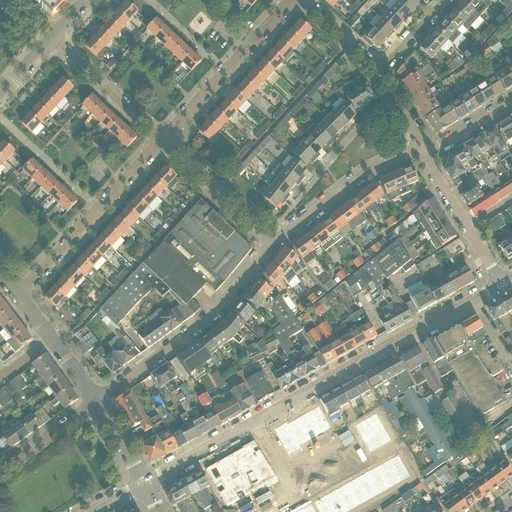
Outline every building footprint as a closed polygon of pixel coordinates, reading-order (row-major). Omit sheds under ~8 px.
[(63,0),(33,0),(38,5),(37,7),(38,8),(40,10),(42,8),(51,17),(66,2),(63,0)] [(373,0),(369,0),(365,5),(369,8),(375,1),(373,0)] [(395,0),(390,0),(385,7),(390,12),(402,22),(410,14),(398,3),(395,0)] [(413,0),(400,0),(398,3),(410,14),(418,5),(413,0)] [(478,0),(465,0),(463,2),(479,17),(488,8),(478,0)] [(478,0),(488,8),(492,4),(487,0),(478,0)] [(511,0),(505,0),(502,4),(506,8),(511,13),(511,0)] [(223,1),(219,5),(226,10),(229,7),(223,1)] [(357,1),(351,6),(355,10),(361,5),(357,1)] [(463,2),(454,12),(470,27),(479,17),(463,2)] [(127,4),(119,12),(129,21),(137,13),(127,3),(126,3),(127,4)] [(369,8),(365,5),(359,12),(362,15),(369,8)] [(351,6),(346,12),(350,16),(355,10),(351,6)] [(229,13),(238,21),(243,16),(234,8),(229,13)] [(511,13),(506,8),(501,14),(505,18),(506,19),(511,13)] [(119,12),(110,21),(120,30),(129,21),(119,12)] [(390,12),(382,20),(394,31),(402,22),(390,12)] [(454,12),(446,21),(461,35),(462,36),(470,27),(454,12)] [(356,14),(346,25),(350,29),(361,18),(356,14)] [(479,17),(470,27),(474,30),(483,21),(479,17)] [(140,22),(145,27),(146,27),(149,23),(144,18),(140,22)] [(147,30),(156,38),(165,28),(157,20),(157,19),(147,30),(147,31),(147,30)] [(382,20),(374,29),(385,40),(394,31),(382,20)] [(495,20),(489,27),(492,29),(493,31),(499,25),(495,20)] [(506,22),(502,27),(505,33),(511,27),(511,25),(509,20),(506,22)] [(110,21),(102,30),(112,39),(120,30),(110,21)] [(291,32),(301,41),(310,31),(310,32),(311,31),(300,21),(300,22),(291,32)] [(446,21),(437,30),(452,44),(461,35),(446,21)] [(489,27),(483,33),(488,37),(493,31),(492,29),(489,27)] [(495,34),(495,35),(497,39),(505,33),(502,27),(495,34)] [(156,38),(164,46),(174,36),(165,28),(156,38)] [(363,35),(361,39),(371,48),(373,45),(377,49),(385,40),(374,29),(366,38),(363,35)] [(102,30),(94,38),(104,47),(112,39),(102,30)] [(453,45),(452,44),(437,30),(429,39),(440,50),(444,54),(453,45)] [(281,42),(292,51),(301,41),(291,32),(290,32),(291,32),(282,42),(281,42)] [(135,34),(130,40),(135,44),(140,38),(135,34)] [(461,35),(452,44),(453,45),(456,48),(465,39),(462,36),(461,35)] [(164,46),(173,55),(183,45),(174,36),(164,46)] [(487,43),(490,48),(498,42),(494,36),(487,43)] [(86,46),(85,47),(96,57),(100,61),(108,52),(104,48),(104,47),(94,38),(86,47),(86,46)] [(440,50),(429,39),(420,49),(431,59),(440,50)] [(477,39),(472,45),(477,49),(482,44),(481,43),(477,39)] [(130,40),(125,45),(129,49),(134,44),(135,44),(130,40)] [(272,51),(272,52),(282,61),(292,51),(281,42),(282,42),(273,52),(272,51)] [(137,47),(142,53),(146,49),(140,43),(137,47)] [(487,44),(479,51),(483,56),(492,51),(487,44)] [(173,55),(182,63),(191,53),(183,45),(173,55)] [(472,45),(467,51),(470,53),(471,54),(471,55),(477,49),(472,45)] [(146,49),(142,53),(147,57),(151,53),(146,49)] [(462,53),(468,57),(471,54),(470,53),(467,51),(465,49),(462,53)] [(328,57),(332,60),(337,55),(333,51),(328,57)] [(119,52),(114,57),(118,61),(123,55),(119,52)] [(263,62),(273,71),(282,61),(272,52),(264,62),(263,62)] [(191,53),(182,63),(191,71),(191,72),(201,61),(200,61),(191,53)] [(114,57),(109,63),(113,66),(118,61),(114,57)] [(457,57),(452,62),(458,67),(461,65),(463,62),(457,57)] [(341,58),(335,64),(340,68),(345,64),(341,58)] [(155,64),(160,69),(160,68),(162,67),(164,65),(158,60),(155,64)] [(503,60),(499,62),(501,66),(502,67),(504,71),(511,82),(511,65),(509,68),(503,60)] [(470,62),(463,69),(465,73),(473,66),(471,61),(470,62)] [(254,71),(254,72),(264,81),(273,71),(263,62),(254,72),(254,71)] [(396,73),(408,92),(430,77),(434,75),(431,71),(420,78),(417,73),(415,74),(407,62),(396,73)] [(448,66),(447,67),(452,71),(458,67),(452,62),(448,66)] [(340,68),(335,64),(329,71),(333,76),(340,68)] [(160,68),(160,69),(165,74),(169,70),(168,69),(164,65),(162,67),(160,68)] [(319,67),(314,72),(318,76),(323,70),(319,67)] [(502,67),(493,73),(505,92),(511,87),(511,86),(511,82),(504,71),(502,67)] [(463,69),(455,74),(457,78),(465,73),(463,69)] [(245,82),(244,82),(255,91),(264,81),(254,72),(245,82)] [(318,76),(314,72),(309,78),(313,81),(318,76)] [(483,72),(479,74),(482,79),(485,83),(494,98),(503,93),(498,84),(494,78),(489,81),(483,72)] [(350,83),(349,83),(355,93),(364,107),(375,100),(360,76),(355,80),(350,83)] [(175,82),(178,85),(183,80),(180,77),(175,82)] [(430,77),(408,92),(413,100),(428,91),(424,84),(428,82),(429,84),(433,82),(434,81),(431,77),(430,77)] [(63,80),(55,88),(65,98),(72,89),(73,90),(73,89),(63,79),(62,80),(63,80)] [(480,86),(476,89),(486,104),(494,98),(485,83),(482,79),(481,79),(477,82),(480,86)] [(471,80),(466,83),(472,92),(468,94),(477,109),(486,104),(476,89),(471,80)] [(235,92),(245,101),(255,91),(244,82),(245,82),(236,92),(235,92)] [(319,82),(313,88),(317,92),(323,85),(319,82)] [(345,86),(338,90),(344,100),(347,98),(350,104),(355,112),(364,107),(355,93),(349,83),(345,86)] [(301,87),(296,92),(299,96),(304,90),(301,87)] [(55,88),(46,97),(56,107),(65,98),(55,88)] [(313,88),(307,95),(311,99),(317,92),(313,88)] [(457,89),(454,91),(459,100),(468,115),(477,109),(468,94),(463,97),(457,89)] [(428,91),(413,100),(419,109),(438,97),(442,94),(439,90),(435,93),(431,95),(428,91)] [(454,91),(449,94),(454,103),(450,105),(454,112),(459,120),(468,115),(459,100),(454,91)] [(226,101),(226,102),(236,111),(245,101),(235,92),(227,102),(226,101)] [(299,96),(296,92),(290,98),(294,101),(299,96)] [(76,99),(81,104),(85,100),(80,95),(76,99)] [(83,107),(92,115),(101,105),(92,97),(93,96),(92,96),(82,107),(83,107)] [(46,97),(38,106),(48,115),(56,107),(46,97)] [(438,97),(419,109),(424,118),(433,113),(439,108),(436,103),(438,100),(439,99),(438,97)] [(303,99),(297,106),(300,110),(307,103),(303,99)] [(217,111),(217,112),(227,121),(236,111),(226,102),(217,112),(217,111)] [(344,102),(335,111),(350,125),(354,121),(352,119),(356,114),(344,102)] [(92,115),(100,123),(110,113),(101,105),(92,115)] [(38,106),(30,115),(40,124),(48,115),(38,106)] [(300,110),(297,106),(290,113),(294,116),(300,110)] [(282,107),(277,112),(281,115),(286,110),(282,107)] [(332,107),(323,116),(327,120),(339,132),(344,127),(346,129),(350,125),(335,111),(332,107)] [(440,110),(437,112),(447,128),(458,121),(448,107),(441,111),(440,110)] [(71,111),(66,116),(70,120),(75,115),(71,111)] [(208,121),(207,122),(218,131),(227,121),(217,112),(208,122),(208,121)] [(447,128),(437,112),(425,120),(434,133),(433,136),(438,137),(438,134),(447,128)] [(100,123),(109,131),(118,121),(110,113),(100,123)] [(40,124),(30,115),(22,124),(22,123),(21,123),(32,134),(33,133),(32,133),(40,124)] [(70,120),(66,116),(61,121),(65,125),(70,120)] [(286,117),(280,124),(284,127),(290,121),(286,117)] [(497,126),(505,139),(507,142),(511,139),(511,122),(510,118),(497,126)] [(73,124),(78,129),(82,125),(77,120),(73,124)] [(327,120),(318,128),(333,143),(337,139),(335,136),(339,132),(327,120)] [(109,131),(118,140),(127,130),(118,121),(109,131)] [(218,131),(207,122),(208,122),(199,132),(198,131),(198,132),(209,142),(209,141),(218,131)] [(314,123),(305,132),(323,149),(327,145),(329,147),(333,143),(318,128),(314,123)] [(284,127),(280,124),(274,130),(278,134),(284,127)] [(82,125),(78,129),(83,134),(87,130),(82,125)] [(264,126),(259,132),(262,135),(267,130),(264,126)] [(55,128),(50,134),(54,137),(59,132),(55,128)] [(483,134),(489,143),(497,157),(508,150),(494,128),(483,134)] [(127,130),(118,140),(127,147),(126,148),(136,138),(136,137),(136,138),(127,130)] [(262,135),(259,132),(253,138),(257,141),(262,135)] [(306,140),(302,145),(316,160),(320,156),(318,154),(323,149),(305,132),(301,136),(306,140)] [(54,137),(50,134),(45,139),(49,143),(54,137)] [(90,141),(96,146),(100,141),(95,136),(90,141)] [(482,136),(473,141),(481,155),(486,152),(492,161),(496,159),(482,136)] [(266,139),(260,146),(263,149),(270,142),(266,139)] [(100,141),(96,146),(101,150),(105,146),(100,141)] [(479,163),(476,157),(481,155),(473,141),(464,146),(476,165),(479,163)] [(4,143),(0,146),(0,155),(5,161),(13,152),(14,153),(14,152),(3,142),(3,143),(4,143)] [(316,160),(302,145),(293,154),(305,166),(310,161),(313,164),(316,160)] [(245,146),(240,152),(244,155),(249,150),(245,146)] [(260,146),(254,153),(257,156),(263,149),(260,146)] [(478,170),(476,165),(464,146),(452,153),(461,168),(466,164),(478,182),(484,179),(478,170)] [(244,155),(240,152),(235,158),(239,161),(244,155)] [(110,158),(113,162),(118,156),(115,153),(110,158)] [(462,171),(461,168),(452,153),(449,155),(445,170),(455,188),(457,187),(461,184),(457,177),(456,175),(462,171)] [(250,156),(244,163),(247,166),(253,159),(250,156)] [(16,162),(22,167),(26,163),(20,158),(16,162)] [(293,159),(285,169),(301,182),(305,177),(302,176),(307,170),(293,159)] [(23,171),(32,179),(41,169),(32,161),(33,161),(32,161),(22,171),(23,171)] [(244,163),(236,172),(239,175),(247,166),(244,163)] [(479,163),(476,165),(478,170),(484,179),(491,190),(492,192),(498,201),(506,196),(500,186),(499,184),(492,173),(487,176),(479,163)] [(272,174),(278,179),(291,190),(295,185),(298,186),(301,182),(285,169),(279,165),(272,174)] [(156,178),(166,187),(175,178),(176,178),(165,168),(165,169),(156,178)] [(412,168),(400,173),(407,186),(418,181),(412,168)] [(32,179),(41,187),(50,178),(41,169),(32,179)] [(227,181),(232,185),(240,176),(235,172),(227,181)] [(400,173),(390,177),(396,191),(400,197),(410,192),(407,186),(400,173)] [(12,174),(7,179),(11,183),(16,178),(12,174)] [(232,185),(236,189),(244,180),(240,176),(232,185)] [(377,183),(374,184),(384,196),(388,202),(400,197),(396,191),(390,177),(380,182),(377,183)] [(41,187),(49,195),(58,185),(50,178),(41,187)] [(147,188),(146,188),(157,197),(166,187),(156,178),(155,178),(156,179),(147,188)] [(7,179),(2,185),(6,188),(9,185),(11,183),(7,179)] [(278,179),(270,188),(286,201),(290,196),(288,194),(291,190),(278,179)] [(236,189),(240,194),(249,185),(244,180),(236,189)] [(510,180),(500,186),(506,196),(511,192),(511,184),(511,183),(510,180)] [(13,189),(18,194),(23,189),(17,184),(13,189)] [(374,184),(365,192),(374,203),(384,196),(374,184)] [(49,195),(58,204),(67,194),(58,185),(49,195)] [(240,194),(245,198),(253,189),(249,185),(240,194)] [(460,196),(467,207),(483,197),(476,186),(460,196)] [(431,194),(426,187),(417,196),(421,202),(431,194)] [(137,198),(147,207),(157,197),(146,188),(147,189),(138,198),(137,198)] [(267,201),(272,205),(276,209),(280,203),(283,205),(286,201),(270,188),(263,197),(267,201)] [(23,189),(18,194),(24,199),(28,194),(23,189)] [(245,198),(249,202),(258,193),(253,189),(245,198)] [(365,192),(356,199),(365,210),(368,215),(378,208),(374,203),(365,192)] [(473,218),(498,201),(492,192),(483,197),(467,207),(473,218)] [(249,202),(254,206),(262,197),(258,193),(249,202)] [(67,194),(58,204),(67,212),(66,212),(67,212),(77,202),(76,201),(76,202),(67,194)] [(189,199),(192,203),(197,198),(194,194),(189,199)] [(262,197),(254,206),(258,210),(267,201),(263,197),(262,197)] [(128,208),(138,217),(147,207),(137,198),(137,199),(129,208),(128,208)] [(356,199),(347,206),(356,218),(360,225),(366,221),(361,214),(365,210),(356,199)] [(30,205),(36,210),(40,205),(35,200),(30,205)] [(267,201),(258,210),(263,214),(272,205),(267,201)] [(418,210),(412,214),(417,223),(419,222),(438,210),(432,201),(418,210)] [(409,203),(406,206),(410,211),(414,208),(409,203)] [(40,205),(36,210),(41,215),(45,210),(40,205)] [(347,206),(338,213),(347,224),(351,221),(356,227),(360,225),(356,218),(347,206)] [(406,206),(402,209),(406,214),(410,211),(406,206)] [(216,254),(189,283),(206,299),(234,270),(232,268),(251,248),(214,214),(207,207),(191,224),(219,249),(215,253),(216,254)] [(119,218),(129,227),(138,217),(128,208),(128,209),(119,218)] [(179,209),(175,214),(179,218),(183,213),(179,209)] [(419,222),(425,231),(444,219),(438,210),(419,222)] [(338,213),(329,220),(338,232),(347,224),(338,213)] [(179,218),(175,214),(170,220),(174,223),(179,218)] [(494,219),(500,229),(505,225),(499,215),(494,219)] [(50,222),(54,226),(59,221),(55,217),(50,222)] [(393,217),(388,220),(391,224),(391,225),(392,226),(396,223),(396,222),(395,221),(393,217)] [(110,228),(120,237),(129,227),(119,218),(118,218),(119,219),(110,228)] [(450,228),(444,219),(425,231),(430,240),(435,237),(450,228)] [(495,232),(500,229),(494,219),(488,222),(495,232)] [(329,220),(320,227),(329,239),(333,245),(342,238),(338,232),(329,220)] [(320,227),(311,234),(320,246),(324,252),(333,245),(329,239),(320,227)] [(101,238),(100,238),(111,247),(115,251),(124,241),(120,237),(110,228),(109,228),(110,229),(101,238)] [(435,237),(430,240),(429,241),(435,250),(455,238),(450,228),(435,237)] [(161,229),(156,234),(160,238),(164,233),(161,229)] [(373,231),(368,235),(372,240),(377,236),(373,231)] [(160,238),(156,234),(151,240),(155,243),(160,238)] [(311,234),(302,241),(311,253),(320,246),(311,234)] [(91,248),(101,257),(111,247),(100,238),(101,239),(92,248),(91,248)] [(382,239),(372,246),(373,247),(377,252),(386,245),(388,244),(384,238),(382,239)] [(449,245),(446,247),(446,248),(447,250),(451,248),(452,250),(462,244),(459,239),(449,245)] [(511,257),(511,247),(507,239),(497,245),(507,260),(511,257)] [(392,245),(373,260),(373,261),(384,275),(387,279),(401,268),(405,273),(414,266),(398,240),(397,241),(392,245)] [(311,253),(302,241),(292,248),(306,266),(315,259),(311,253)] [(142,249),(138,254),(142,258),(146,253),(151,248),(145,242),(140,248),(142,249)] [(447,250),(444,252),(448,260),(455,255),(458,254),(466,249),(462,244),(452,250),(451,248),(447,250)] [(406,249),(410,255),(416,251),(411,245),(406,249)] [(373,247),(372,246),(365,252),(369,258),(377,252),(373,247)] [(82,258),(92,267),(101,257),(91,248),(91,249),(83,258),(82,258)] [(286,249),(278,258),(290,267),(295,275),(303,267),(299,260),(297,258),(286,249)] [(357,251),(352,254),(355,259),(356,260),(359,257),(361,257),(360,256),(360,255),(357,251)] [(416,251),(410,255),(414,259),(419,256),(416,251)] [(142,258),(138,254),(133,260),(137,263),(142,258)] [(73,268),(83,277),(92,267),(82,258),(82,259),(73,268)] [(290,267),(278,258),(271,267),(282,276),(283,276),(288,285),(295,275),(290,267)] [(373,260),(364,267),(373,282),(383,275),(384,275),(373,261),(373,260)] [(134,327),(110,344),(122,363),(146,345),(148,347),(180,323),(176,319),(182,315),(177,307),(171,299),(191,278),(178,267),(174,272),(172,270),(167,275),(169,277),(165,281),(164,279),(155,289),(156,290),(152,295),(159,301),(162,306),(165,303),(167,306),(135,328),(134,327)] [(271,267),(264,275),(273,288),(283,276),(282,276),(271,267)] [(347,267),(339,273),(343,278),(351,272),(347,267)] [(364,267),(343,284),(353,298),(362,292),(361,289),(373,282),(364,267)] [(466,267),(456,273),(464,288),(474,282),(466,267)] [(64,278),(74,287),(83,277),(73,268),(64,278)] [(124,269),(119,274),(123,277),(128,272),(124,269)] [(456,273),(446,278),(455,293),(464,288),(456,273)] [(119,274),(115,279),(119,282),(123,277),(119,274)] [(264,275),(251,290),(265,302),(272,293),(270,291),(273,288),(264,275)] [(300,282),(295,275),(288,285),(291,288),(300,282)] [(54,287),(54,288),(65,297),(74,287),(64,278),(63,278),(64,278),(55,288),(54,287)] [(446,278),(437,283),(445,298),(455,293),(446,278)] [(330,280),(322,287),(326,292),(334,285),(330,280)] [(437,283),(427,289),(435,304),(445,298),(437,283)] [(341,285),(333,291),(337,297),(341,303),(350,316),(352,316),(353,315),(345,301),(341,295),(346,292),(341,285)] [(391,287),(385,291),(393,303),(389,306),(392,313),(400,326),(412,320),(411,317),(406,308),(405,306),(401,301),(391,287)] [(65,297),(54,288),(55,288),(46,298),(45,297),(45,298),(56,308),(56,307),(65,297)] [(106,289),(101,294),(105,297),(109,293),(106,289)] [(435,304),(427,289),(427,290),(410,299),(418,314),(435,304)] [(251,290),(244,300),(251,306),(257,311),(261,307),(266,311),(270,307),(270,306),(267,304),(265,302),(251,290)] [(333,291),(324,298),(328,303),(337,297),(333,291)] [(511,291),(499,299),(507,314),(511,311),(511,291)] [(105,297),(101,294),(96,299),(100,303),(105,297)] [(279,295),(270,306),(270,307),(276,318),(278,322),(280,325),(292,315),(287,308),(284,304),(279,295)] [(295,296),(292,298),(297,306),(297,307),(300,311),(301,312),(305,309),(305,308),(304,308),(301,303),(300,303),(296,296),(295,296)] [(310,296),(301,303),(304,308),(305,308),(305,309),(314,302),(313,301),(313,300),(310,296)] [(507,314),(499,299),(484,308),(500,335),(506,331),(499,319),(507,314)] [(0,300),(0,316),(9,310),(1,300),(0,300)] [(256,315),(241,303),(233,313),(246,323),(246,324),(251,328),(253,327),(255,324),(251,320),(256,315)] [(400,326),(392,313),(389,306),(382,309),(386,316),(379,320),(387,334),(400,326)] [(87,309),(83,314),(86,317),(91,312),(87,309)] [(0,316),(0,324),(4,329),(16,320),(9,310),(0,316)] [(353,315),(352,316),(366,343),(376,337),(369,324),(360,311),(353,315)] [(86,317),(83,314),(78,319),(81,323),(86,317)] [(231,315),(223,324),(242,340),(246,336),(240,331),(244,326),(231,315)] [(292,315),(280,325),(281,326),(274,331),(272,333),(275,337),(279,344),(288,338),(302,330),(292,315)] [(348,320),(342,323),(344,326),(356,348),(366,343),(352,316),(350,316),(347,318),(348,320)] [(461,327),(460,327),(461,328),(474,351),(491,378),(502,371),(495,358),(491,360),(482,345),(479,347),(475,341),(478,339),(485,334),(482,328),(481,326),(476,318),(475,318),(461,327)] [(4,329),(0,332),(0,334),(7,343),(12,339),(24,330),(23,328),(16,320),(5,328),(4,329)] [(278,322),(271,328),(274,331),(281,326),(280,325),(278,322)] [(317,328),(329,346),(336,360),(347,354),(334,332),(333,332),(326,322),(327,325),(319,330),(317,328)] [(222,326),(217,330),(227,343),(227,344),(233,339),(239,344),(242,340),(223,324),(222,326)] [(344,326),(334,332),(347,354),(356,348),(344,326)] [(443,359),(451,372),(479,417),(505,402),(490,378),(491,378),(474,351),(460,327),(459,327),(433,341),(432,339),(431,339),(443,359)] [(308,334),(307,334),(316,348),(326,365),(336,360),(329,346),(317,328),(316,328),(318,331),(309,337),(308,334)] [(12,339),(7,343),(14,353),(19,349),(20,350),(32,340),(24,330),(12,339)] [(227,343),(217,330),(208,336),(218,350),(223,347),(227,353),(231,350),(227,344),(227,343)] [(80,331),(74,335),(78,340),(84,336),(80,331)] [(80,342),(88,352),(99,344),(91,334),(80,342)] [(198,344),(204,352),(209,358),(211,361),(216,367),(220,363),(213,354),(217,351),(207,337),(198,344)] [(264,343),(268,350),(269,349),(279,344),(275,337),(264,343)] [(295,351),(288,338),(279,344),(286,356),(291,354),(295,351)] [(440,378),(451,372),(443,359),(431,339),(421,345),(440,378)] [(262,340),(255,345),(260,353),(267,350),(262,340)] [(176,359),(189,377),(197,372),(211,361),(209,358),(204,352),(198,344),(198,343),(193,347),(176,358),(176,359)] [(252,344),(246,347),(250,356),(256,353),(252,344)] [(303,351),(297,354),(300,360),(301,362),(309,375),(319,369),(312,356),(311,354),(307,347),(302,350),(303,351)] [(400,358),(409,373),(416,386),(425,381),(434,395),(442,390),(417,348),(400,358)] [(96,352),(112,375),(122,367),(112,354),(107,358),(101,349),(96,352)] [(248,351),(241,354),(243,359),(250,356),(248,351)] [(294,360),(289,363),(291,365),(299,380),(309,375),(301,362),(300,360),(297,354),(295,351),(291,354),(294,360)] [(260,353),(251,358),(254,363),(263,359),(260,353)] [(279,369),(278,370),(279,372),(287,387),(299,380),(291,365),(289,363),(285,355),(280,358),(283,364),(279,365),(279,369)] [(33,366),(41,377),(54,367),(46,356),(33,366)] [(397,357),(386,364),(394,378),(395,377),(397,381),(395,382),(402,395),(411,390),(410,388),(413,387),(405,372),(403,368),(398,359),(397,357)] [(176,359),(169,363),(183,382),(190,378),(189,377),(176,359)] [(239,365),(237,361),(229,367),(232,370),(239,365)] [(167,364),(159,371),(176,394),(178,393),(176,391),(179,389),(172,381),(177,377),(167,364)] [(287,387),(279,372),(276,374),(271,364),(266,366),(280,391),(287,387)] [(375,370),(374,370),(382,384),(391,400),(392,400),(390,398),(395,396),(396,398),(402,395),(395,382),(393,378),(394,378),(386,364),(375,370)] [(44,381),(49,388),(62,378),(54,367),(41,377),(35,381),(39,386),(44,381)] [(229,367),(221,373),(223,377),(232,370),(229,367)] [(249,373),(244,375),(247,381),(245,382),(252,395),(257,404),(274,395),(273,394),(269,385),(262,374),(259,368),(249,373)] [(374,370),(364,376),(368,385),(372,390),(380,403),(385,401),(386,400),(378,387),(382,384),(374,370)] [(176,394),(159,371),(150,377),(160,389),(163,387),(170,396),(173,394),(174,396),(174,395),(176,394)] [(243,371),(236,374),(241,384),(245,382),(247,381),(244,375),(243,371)] [(18,377),(13,381),(21,391),(27,387),(18,377)] [(362,377),(351,383),(359,397),(364,394),(366,397),(371,394),(362,377)] [(62,378),(49,388),(55,396),(57,398),(70,389),(62,378)] [(223,380),(215,385),(218,390),(226,386),(223,380)] [(21,391),(13,381),(8,385),(16,395),(21,391)] [(351,383),(341,389),(349,403),(359,397),(351,383)] [(243,385),(230,392),(242,414),(249,410),(249,409),(255,406),(243,385)] [(3,388),(0,390),(0,394),(7,404),(12,400),(3,388)] [(135,388),(114,402),(130,429),(139,424),(144,433),(152,428),(148,421),(136,401),(136,400),(140,397),(135,388)] [(70,389),(50,403),(53,408),(60,402),(65,409),(78,400),(70,389)] [(341,389),(330,395),(338,409),(349,403),(341,389)] [(21,391),(16,395),(24,405),(29,401),(21,391)] [(211,404),(209,405),(220,425),(220,426),(242,414),(230,392),(220,397),(219,395),(209,400),(211,404)] [(413,392),(405,396),(424,428),(444,462),(452,457),(457,454),(456,454),(423,398),(419,401),(413,392)] [(170,396),(169,396),(174,405),(178,402),(178,401),(175,397),(174,395),(174,396),(173,394),(170,396)] [(206,394),(198,399),(206,414),(202,416),(210,431),(220,425),(209,405),(211,404),(209,400),(206,394)] [(338,409),(330,395),(319,401),(328,418),(339,412),(338,409)] [(440,402),(452,421),(462,414),(451,395),(440,402)] [(405,396),(399,400),(407,414),(406,415),(417,432),(418,431),(423,428),(424,428),(405,396)] [(434,396),(426,401),(436,417),(444,412),(434,396)] [(153,398),(149,400),(161,421),(164,425),(177,449),(187,443),(179,429),(171,414),(167,416),(162,407),(159,409),(153,398)] [(184,398),(178,401),(180,404),(186,414),(185,414),(198,437),(209,431),(201,417),(200,417),(195,408),(191,411),(186,402),(185,401),(184,398)] [(385,401),(380,403),(390,420),(395,417),(387,404),(385,401)] [(392,401),(387,404),(395,417),(397,420),(402,417),(392,401)] [(286,422),(274,429),(290,457),(289,454),(300,448),(301,451),(302,450),(299,445),(330,428),(318,406),(287,424),(286,422)] [(45,424),(50,420),(42,409),(37,413),(45,424)] [(40,427),(45,424),(37,413),(32,416),(40,427)] [(375,413),(354,425),(369,452),(390,441),(375,413)] [(179,429),(187,443),(198,437),(185,414),(180,417),(185,426),(179,429)] [(31,416),(21,423),(30,435),(40,427),(32,416),(31,416)] [(7,425),(11,430),(20,442),(30,435),(21,423),(17,418),(7,425)] [(152,428),(157,438),(166,455),(177,449),(164,425),(161,421),(156,424),(153,419),(148,421),(152,428)] [(511,424),(508,421),(500,427),(503,431),(504,433),(511,426),(511,424)] [(394,424),(393,425),(401,438),(405,435),(397,422),(394,424)] [(490,434),(493,438),(503,431),(500,427),(490,434)] [(2,430),(0,431),(0,437),(1,438),(10,449),(20,442),(11,430),(5,434),(2,430)] [(0,437),(0,456),(10,449),(1,438),(0,437)] [(166,455),(157,438),(147,443),(144,438),(137,442),(149,465),(166,455)] [(487,443),(483,438),(478,442),(482,447),(487,443)] [(242,449),(205,470),(227,509),(265,487),(266,488),(279,481),(254,441),(241,448),(242,449)] [(476,444),(471,448),(474,453),(480,449),(476,444)] [(474,453),(471,448),(464,452),(468,458),(474,453)] [(398,455),(314,502),(319,511),(346,511),(410,476),(398,455)] [(460,455),(455,459),(459,464),(464,460),(460,455)] [(459,464),(455,459),(449,463),(452,469),(459,464)] [(496,462),(494,464),(506,481),(511,476),(511,471),(505,462),(499,466),(496,462)] [(492,465),(486,469),(489,473),(499,486),(506,481),(494,464),(492,465)] [(431,465),(423,471),(426,475),(434,470),(431,465)] [(445,466),(440,470),(442,473),(443,474),(443,475),(449,471),(448,470),(445,466)] [(486,468),(478,474),(491,492),(499,486),(489,473),(486,469),(486,468)] [(440,470),(434,474),(437,479),(443,475),(443,474),(442,473),(440,470)] [(201,472),(192,477),(209,507),(213,505),(214,504),(205,489),(209,486),(201,472)] [(470,479),(474,484),(483,498),(491,492),(478,474),(477,473),(470,479)] [(432,476),(424,482),(426,485),(427,486),(432,482),(435,480),(432,476)] [(192,477),(183,483),(191,497),(195,494),(201,504),(204,510),(209,507),(192,477)] [(469,478),(461,484),(463,487),(476,503),(483,498),(474,484),(471,481),(470,479),(469,478)] [(183,483),(173,488),(187,511),(193,511),(186,499),(191,497),(183,483)] [(416,487),(411,491),(413,495),(414,495),(414,496),(417,494),(423,489),(420,484),(416,487)] [(464,491),(458,496),(468,509),(476,503),(463,487),(462,488),(464,491)] [(187,511),(173,488),(164,493),(172,507),(177,505),(180,511),(187,511)] [(454,489),(446,495),(458,511),(463,511),(468,509),(458,496),(454,489)] [(411,491),(405,495),(408,501),(414,496),(414,495),(413,495),(411,491)] [(458,511),(446,495),(445,494),(438,500),(443,507),(446,511),(458,511)] [(397,500),(391,504),(396,511),(397,511),(403,511),(405,511),(397,500)]
